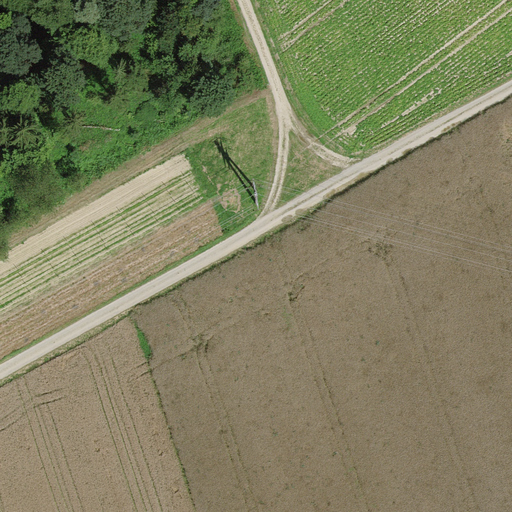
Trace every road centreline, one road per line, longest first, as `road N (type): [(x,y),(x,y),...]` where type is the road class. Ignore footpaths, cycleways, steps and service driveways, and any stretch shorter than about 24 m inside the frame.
road 1 (track): [(511,84),(0,366)]
road 2 (track): [(365,162),(305,130),(288,110),(244,0)]
